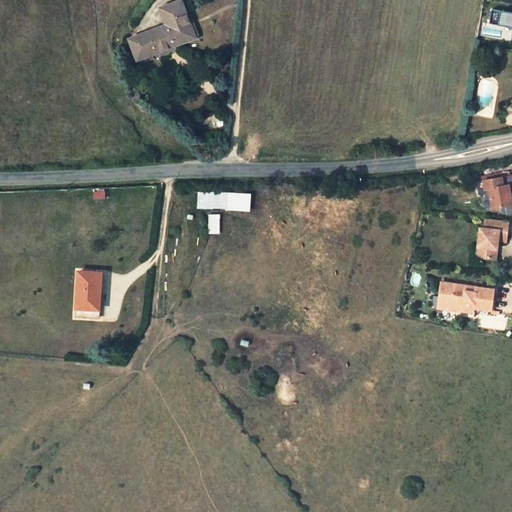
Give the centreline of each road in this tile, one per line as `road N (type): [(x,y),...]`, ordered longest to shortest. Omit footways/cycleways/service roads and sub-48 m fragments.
road 1 (unclassified): [(0,178),(430,161),(511,143)]
road 2 (unknown): [(229,166),(244,0)]
